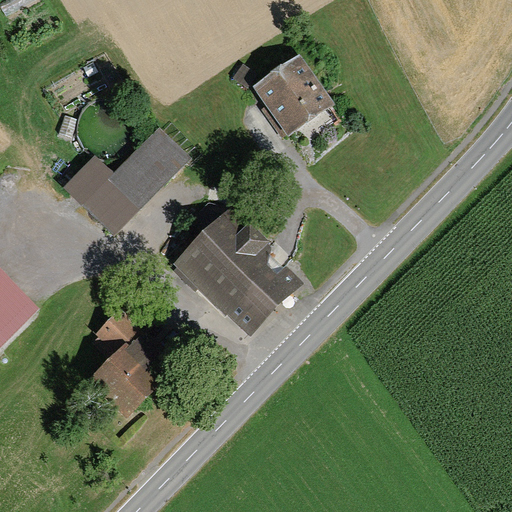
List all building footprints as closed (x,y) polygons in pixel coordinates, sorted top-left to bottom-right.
[(301,66),(262,94),(290,135),(330,107),(301,66)] [(96,164),(70,190),(115,233),(185,162),(161,138),(116,183),(96,164)] [(232,220),(184,267),(251,334),(298,286),(232,220)] [(0,271),(0,353),(41,312),(0,271)] [(122,360),(95,386),(127,419),(159,389),(145,374),(161,359),(122,319),(102,339),(122,360)]
